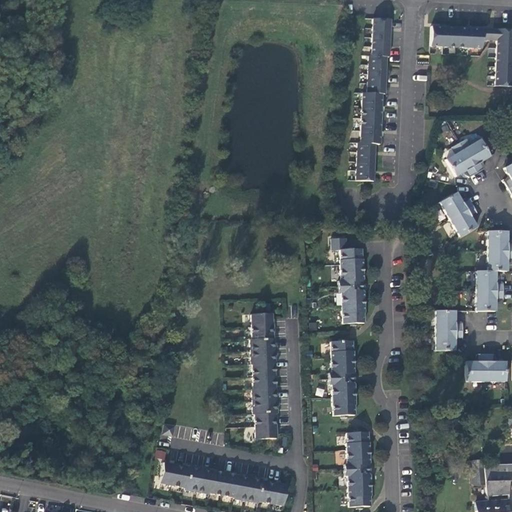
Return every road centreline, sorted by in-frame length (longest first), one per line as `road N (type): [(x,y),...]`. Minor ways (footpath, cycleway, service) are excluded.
road 1 (residential): [(392,511),(385,397),(374,381),(373,355),(384,247)]
road 2 (residential): [(409,0),(396,191),(345,191)]
road 3 (residential): [(297,453),(287,315)]
road 4 (residential): [(150,511),(24,487)]
road 5 (residential): [(297,453),(174,431)]
